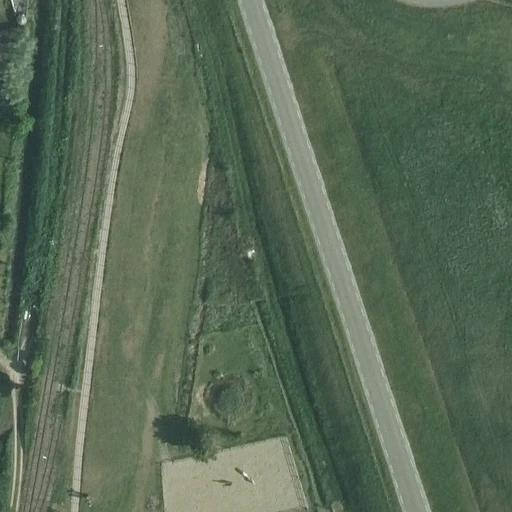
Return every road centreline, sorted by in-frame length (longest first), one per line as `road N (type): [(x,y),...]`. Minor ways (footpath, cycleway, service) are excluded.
road 1 (tertiary): [(417,511),(249,0)]
road 2 (residential): [(12,511),(16,374)]
